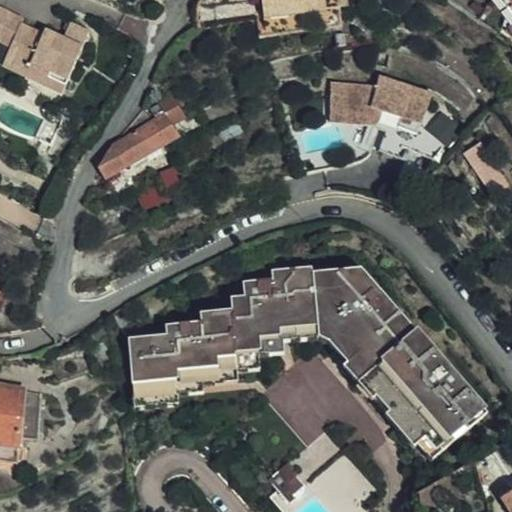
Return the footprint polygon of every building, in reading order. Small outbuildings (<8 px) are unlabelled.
[(257,0),(263,42),(339,33),(334,0),(257,0)] [(6,12),(0,25),(0,42),(9,47),(2,65),(27,76),(30,67),(49,74),(51,69),(69,76),(90,29),(72,21),(66,37),(46,29),(44,34),(22,24),(23,19),(6,12)] [(30,67),(27,76),(63,91),(69,76),(51,69),(49,74),(30,67)] [(377,88),(332,85),(331,116),(370,117),(372,108),(383,111),(402,117),(399,127),(418,134),(432,94),(379,77),(377,88)] [(158,118),(112,145),(105,162),(102,167),(110,177),(181,135),(175,124),(187,116),(175,95),(153,108),(158,118)] [(370,117),(331,116),(331,125),(377,127),(383,111),(372,108),(370,117)] [(428,128),(448,147),(465,128),(445,110),(428,128)] [(238,118),(217,128),(226,141),(244,130),(238,118)] [(418,134),(399,127),(390,124),(380,151),(408,161),(418,134)] [(226,141),(217,128),(208,133),(217,147),(226,141)] [(175,167),(161,172),(167,188),(181,183),(175,167)] [(168,199),(161,181),(137,191),(144,208),(168,199)] [(422,226),(424,228),(450,210),(436,192),(410,209),(422,226)] [(361,355),(446,449),(493,407),(367,264),(317,269),(317,265),(275,269),(275,284),(255,287),(256,298),(232,299),(232,306),(210,307),(210,316),(189,317),(189,326),(161,329),(161,339),(130,341),(135,401),(167,397),(166,374),(213,370),(214,371),(213,360),(235,359),(234,348),(256,346),(255,336),(277,334),(323,329),(322,319),(328,318),(361,355)] [(0,298),(9,303),(16,289),(0,280),(0,298)] [(277,345),(277,334),(255,336),(256,346),(277,345)] [(256,346),(234,348),(235,359),(256,357),(256,346)] [(437,457),(446,449),(361,355),(352,362),(437,457)] [(376,511),(378,511),(361,493),(383,473),(276,356),(216,410),(264,463),(281,447),(297,465),(286,476),(289,479),(283,484),(271,472),(265,478),(295,511),(376,511)] [(213,360),(214,371),(235,368),(235,359),(213,360)] [(166,374),(167,397),(193,395),(192,385),(214,383),(213,370),(166,374)] [(40,394),(0,387),(0,461),(14,464),(19,437),(37,440),(40,394)] [(167,397),(135,401),(136,412),(168,410),(167,397)] [(281,447),(264,463),(271,472),(283,484),(289,479),(286,476),(297,465),(281,447)] [(444,502),(441,479),(433,482),(417,490),(419,505),(444,502)] [(511,511),(511,490),(497,502),(503,511),(511,511)]
